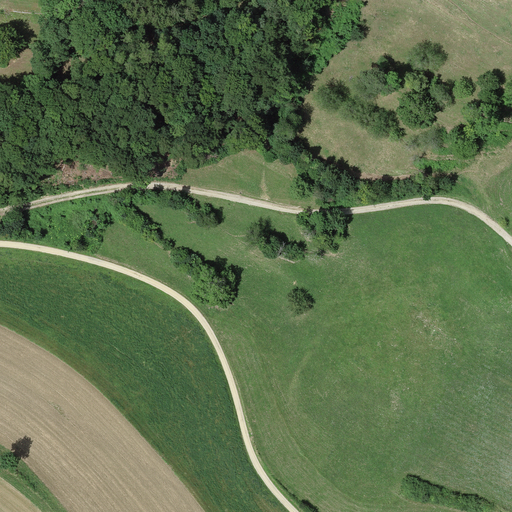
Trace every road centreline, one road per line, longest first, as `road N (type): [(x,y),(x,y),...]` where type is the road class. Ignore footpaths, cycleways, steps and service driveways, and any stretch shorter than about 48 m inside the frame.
road 1 (track): [(0,209),(136,185),(324,212),(435,199),(474,211),(511,241)]
road 2 (track): [(0,244),(97,262),(189,305),(217,347),(259,471),(294,511)]
